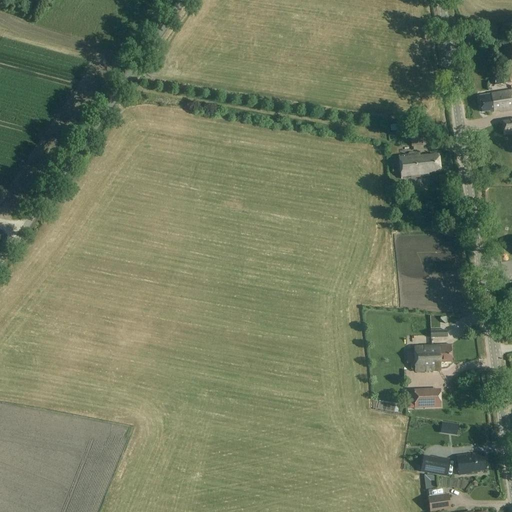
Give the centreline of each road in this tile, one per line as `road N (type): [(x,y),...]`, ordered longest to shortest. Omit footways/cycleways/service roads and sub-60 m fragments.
road 1 (tertiary): [(511,483),(440,0)]
road 2 (unclassified): [(181,0),(0,259)]
